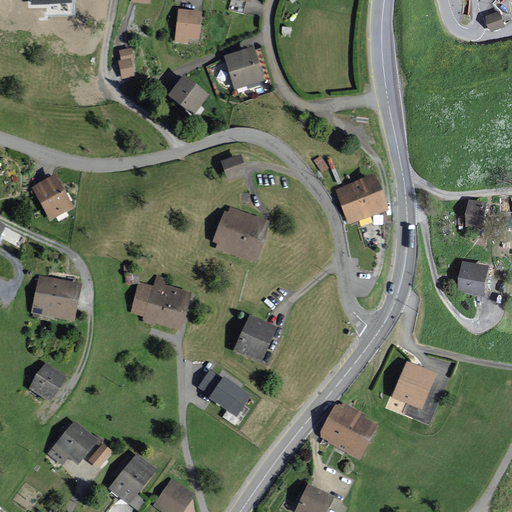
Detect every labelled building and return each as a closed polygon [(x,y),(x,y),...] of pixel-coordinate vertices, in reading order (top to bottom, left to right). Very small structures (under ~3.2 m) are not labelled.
[(505,24),(500,11),(486,17),(491,30),(505,24)] [(201,14),(180,12),(177,42),(187,43),(187,38),(198,40),(201,14)] [(134,63),(131,50),(120,52),(122,62),(120,62),(123,78),(134,76),(131,63),(134,63)] [(262,82),(253,52),(227,60),(236,89),(262,82)] [(206,98),(184,80),(170,98),(192,115),(206,98)] [(246,176),(240,158),(224,163),(230,181),(246,176)] [(74,209),(56,176),(32,189),(50,222),(74,209)] [(374,180),(339,191),(350,223),(385,212),(374,180)] [(488,203),(472,201),(470,226),(486,227),(488,203)] [(268,223),(231,210),(230,214),(226,213),(215,242),(220,244),(218,250),(254,263),(268,223)] [(23,237),(0,225),(0,243),(15,251),(23,237)] [(492,267),(466,263),(462,291),(487,295),(492,267)] [(154,288),(141,284),(132,313),(145,317),(144,322),(155,326),(156,323),(180,331),(191,296),(164,287),(166,280),(157,277),(154,288)] [(80,287),(41,278),(33,313),(72,322),(80,287)] [(275,330),(251,319),(236,351),(261,362),(275,330)] [(435,374),(408,363),(394,395),(421,407),(435,374)] [(66,378),(47,366),(32,389),(50,401),(66,378)] [(236,413),(249,393),(225,377),(223,380),(211,371),(201,386),(212,394),(211,396),(236,413)] [(375,425),(338,405),(323,434),(359,454),(375,425)] [(98,439),(75,420),(47,453),(61,465),(68,457),(77,464),(98,439)] [(112,452),(103,443),(89,460),(99,467),(112,452)] [(156,469),(138,453),(109,487),(129,503),(156,469)] [(181,511),(195,494),(172,479),(153,506),(162,511),(181,511)] [(324,511),(332,496),(309,485),(297,511),(298,511),(324,511)]
